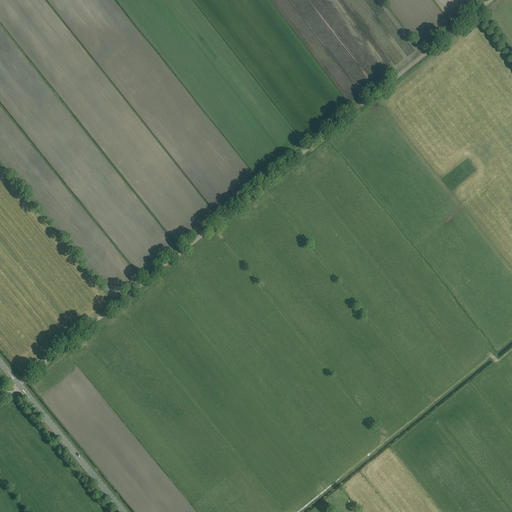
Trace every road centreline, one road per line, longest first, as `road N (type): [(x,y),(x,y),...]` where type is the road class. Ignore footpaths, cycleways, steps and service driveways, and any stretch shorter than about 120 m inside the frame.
road 1 (track): [(17,383),(489,0)]
road 2 (unclassified): [(123,511),(17,383)]
